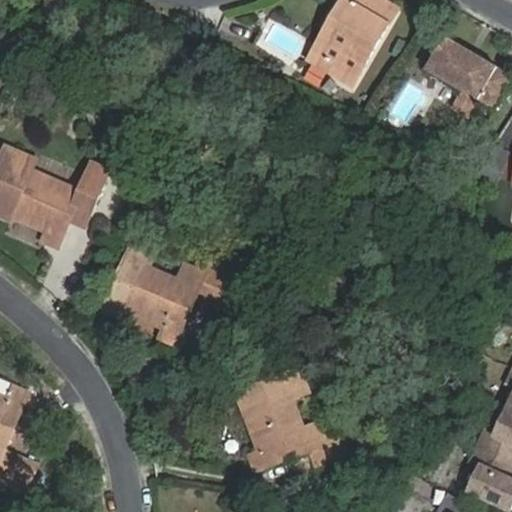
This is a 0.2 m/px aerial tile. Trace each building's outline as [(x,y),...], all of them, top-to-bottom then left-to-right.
[(324,53),(355,72),(399,6),(389,0),(351,0),(340,18),(343,20),(324,53)] [(352,79),(355,72),(324,53),(343,20),(340,18),(316,56),(352,79)] [(496,105),(511,80),(511,70),(452,32),(432,63),(468,86),(481,95),(496,105)] [(481,95),(468,86),(458,101),(471,109),(481,95)] [(97,208),(110,177),(93,170),(85,188),(70,182),(66,192),(31,176),(10,222),(48,239),(43,250),(58,257),(83,201),(97,208)] [(142,265),(150,248),(131,239),(96,311),(115,320),(121,309),(158,328),(152,339),(167,347),(194,293),(224,308),(240,279),(207,262),(201,274),(183,265),(175,282),(142,265)] [(511,511),(511,370),(505,385),(511,387),(511,398),(496,434),(485,429),(470,463),(480,468),(469,493),(509,511),(511,511)] [(241,420),(255,458),(244,462),(250,477),(306,457),(312,474),(343,462),(336,445),(322,449),(316,431),(299,437),(287,404),(308,396),(300,373),(241,394),(249,417),(241,420)] [(0,491),(8,496),(23,464),(9,457),(34,404),(19,397),(14,408),(0,401),(0,491)] [(41,472),(23,464),(8,496),(26,504),(41,472)] [(480,511),(448,493),(437,511),(480,511)]
